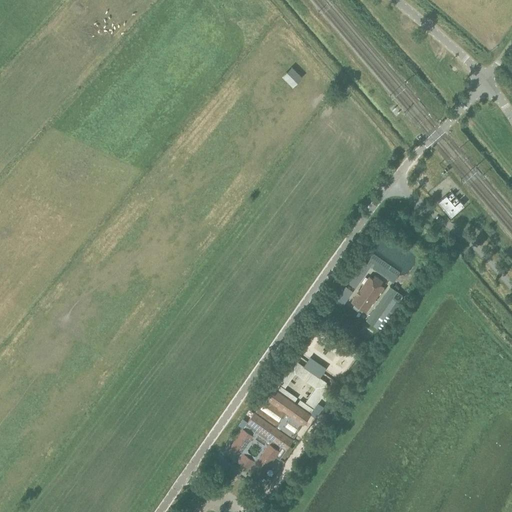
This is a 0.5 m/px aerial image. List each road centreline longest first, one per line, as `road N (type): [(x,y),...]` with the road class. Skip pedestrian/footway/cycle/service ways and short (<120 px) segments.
road 1 (unclassified): [(160,511),(389,187)]
road 2 (unclassified): [(511,287),(446,223),(389,187)]
road 3 (unclassified): [(389,187),(485,80)]
